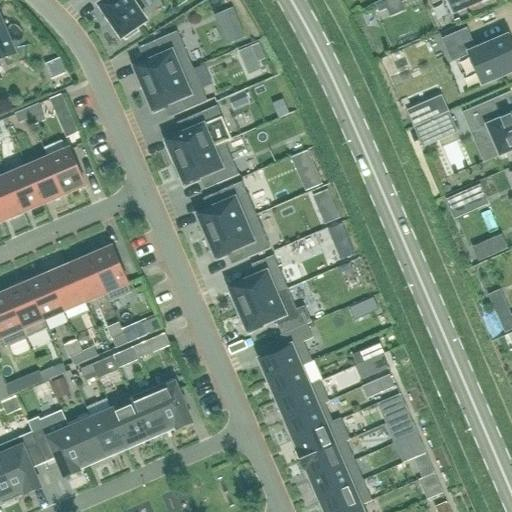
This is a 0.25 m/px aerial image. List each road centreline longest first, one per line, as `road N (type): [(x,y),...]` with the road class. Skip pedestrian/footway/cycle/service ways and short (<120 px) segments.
road 1 (secondary): [(290,0),(334,83),(511,496)]
road 2 (residential): [(142,192),(247,432)]
road 3 (residential): [(36,0),(65,27),(85,62),(142,192)]
road 4 (residential): [(61,511),(247,432)]
road 5 (residential): [(142,192),(0,253)]
